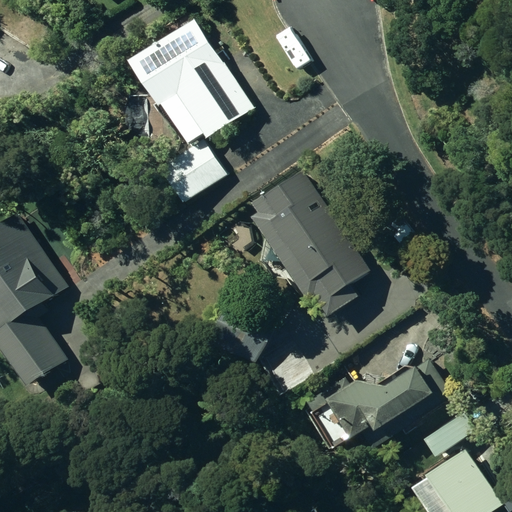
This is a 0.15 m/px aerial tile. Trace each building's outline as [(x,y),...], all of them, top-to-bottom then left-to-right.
[(193,94),(220,136),(264,107),(205,19),(146,57),(176,105),(193,94)] [(171,166),(194,201),(235,174),(212,138),(171,166)] [(331,295),(344,313),(372,294),(365,284),(383,271),(314,171),(267,202),(273,211),(267,216),(324,300),(331,295)] [(7,335),(39,383),(76,360),(43,308),(75,287),(28,215),(0,234),(0,264),(2,263),(19,291),(0,303),(0,312),(13,331),(7,335)] [(288,317),(242,299),(225,341),(271,359),(288,317)] [(381,436),(389,448),(463,394),(439,360),(405,385),(372,381),(331,410),(357,447),(375,433),(378,438),(381,436)] [(439,439),(453,456),(489,427),(476,411),(439,439)] [(503,511),(511,506),(511,499),(477,449),(443,472),(446,476),(431,486),(448,511),(503,511)]
